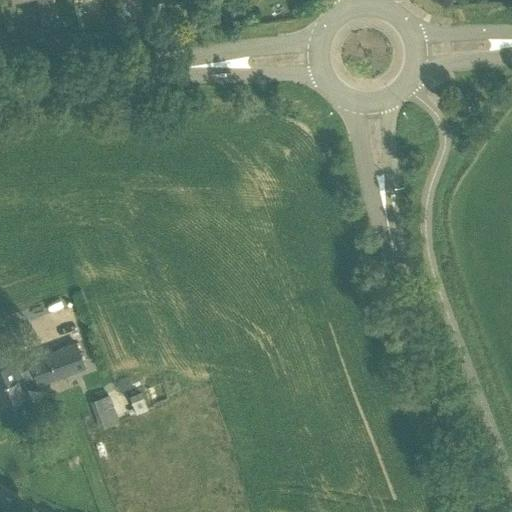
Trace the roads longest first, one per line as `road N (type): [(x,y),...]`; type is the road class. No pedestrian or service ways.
road 1 (tertiary): [(487,511),(391,249)]
road 2 (tertiary): [(320,36),(157,72)]
road 3 (tertiary): [(157,72),(320,81)]
road 4 (tertiary): [(0,84),(157,72)]
road 5 (tertiary): [(355,109),(366,182),(391,249)]
road 6 (tertiary): [(391,249),(392,104)]
